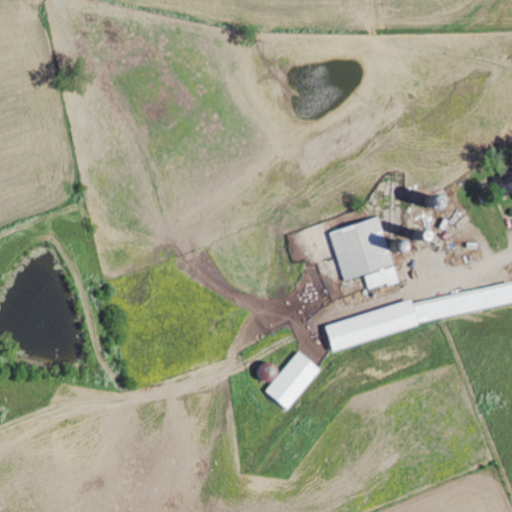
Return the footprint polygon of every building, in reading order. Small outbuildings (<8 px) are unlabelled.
[(340,280),(392,266),(386,244),(384,244),(377,217),(327,231),(340,280)] [(362,275),(367,290),(397,282),(393,266),(362,275)] [(511,302),(508,283),(411,303),(415,322),(511,302)] [(321,323),(327,350),(415,329),(409,302),(321,323)] [(264,394),(289,411),(318,367),(293,351),(264,394)]
